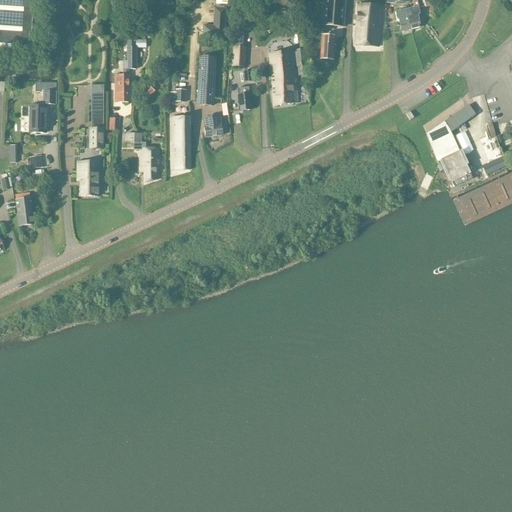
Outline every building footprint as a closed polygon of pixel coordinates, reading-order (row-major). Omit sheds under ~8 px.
[(0,0),(0,54),(30,57),(34,0),(0,0)] [(330,0),(324,0),(322,26),(343,28),(345,1),(330,0)] [(410,17),(408,18),(411,30),(420,28),(417,16),(420,15),(418,9),(423,7),(421,0),(411,0),(414,7),(411,8),(411,9),(409,10),(410,17)] [(358,5),(355,46),(378,47),(380,6),(358,5)] [(400,12),(395,13),(397,21),(399,20),(402,33),(411,30),(408,18),(410,17),(409,10),(407,10),(406,7),(399,9),(400,12)] [(203,25),(202,38),(224,40),(226,8),(214,8),(213,26),(203,25)] [(117,75),(115,76),(115,84),(115,103),(128,103),(128,75),(128,70),(137,70),(137,48),(136,48),(136,29),(136,26),(127,26),(126,48),(126,61),(123,61),(123,75),(117,75)] [(315,45),(316,36),(308,36),(307,44),(315,45)] [(321,43),(320,60),(333,61),(334,44),(335,38),(322,37),(321,43)] [(232,53),(231,67),(245,68),(245,54),(246,48),(233,47),(232,53)] [(297,67),(306,66),(304,50),(295,51),(297,67)] [(293,52),(269,55),(271,74),(274,107),(298,104),(293,52)] [(197,91),(197,105),(213,106),(215,59),(200,58),(198,91),(197,91)] [(152,84),(147,89),(151,94),(157,88),(152,84)] [(248,88),(237,89),(239,112),(251,110),(248,88)] [(171,93),(171,98),(176,99),(175,102),(185,103),(186,91),(176,90),(176,93),(171,93)] [(103,101),(92,101),(91,111),(103,111),(103,101)] [(426,135),(437,162),(441,161),(454,188),(472,179),(450,134),(476,116),(468,105),(460,111),(426,135)] [(29,106),(28,134),(46,134),(47,106),(29,106)] [(219,117),(203,120),(205,138),(222,136),(219,117)] [(189,118),(171,118),(171,171),(189,170),(189,118)] [(91,128),(89,128),(89,131),(89,149),(104,149),(104,128),(103,128),(91,128)] [(141,144),(141,135),(127,134),(127,143),(141,144)] [(158,180),(159,149),(140,149),(140,166),(144,166),(144,172),(144,183),(144,184),(158,180)] [(42,159),(30,161),(31,169),(43,168),(42,159)] [(101,162),(76,162),(76,182),(78,182),(78,197),(99,198),(99,179),(101,179),(101,162)] [(490,164),(486,166),(489,172),(491,177),(507,170),(506,167),(504,164),(503,162),(498,165),(492,168),(490,164)] [(36,172),(29,173),(30,178),(36,177),(37,181),(42,180),(42,179),(45,178),(44,170),(35,172),(36,172)] [(20,200),(15,201),(19,227),(34,225),(31,199),(30,199),(30,194),(19,195),(20,200)]
